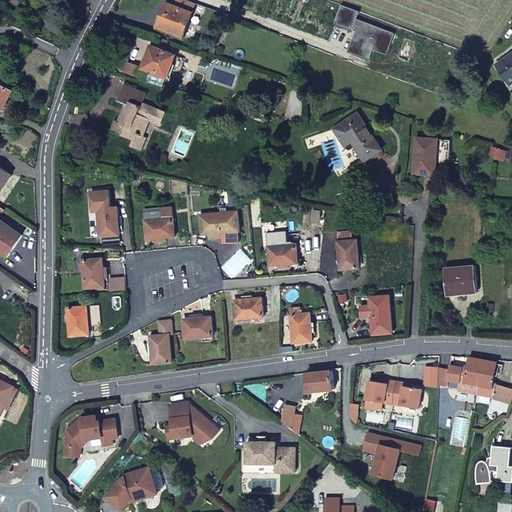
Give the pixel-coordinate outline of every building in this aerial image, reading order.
[(158,28),(184,37),(193,13),(168,4),(158,28)] [(381,38),(393,43),(396,36),(383,31),(381,38)] [(143,68),(168,78),(177,56),(152,46),(143,68)] [(511,84),(511,83),(511,55),(499,65),(511,84)] [(0,82),(0,107),(4,110),(14,90),(0,82)] [(115,121),(110,130),(123,136),(126,127),(145,135),(150,122),(161,126),(166,114),(142,104),(146,95),(125,86),(118,101),(125,104),(130,107),(122,124),(117,122),(115,121)] [(125,104),(117,122),(122,124),(130,107),(125,104)] [(383,151),(359,114),(335,129),(346,147),(353,143),(366,162),(383,151)] [(126,127),(123,136),(134,140),(131,146),(143,151),(148,138),(144,136),(145,135),(126,127)] [(437,176),(438,161),(449,162),(451,141),(417,139),(415,175),(437,176)] [(489,157),(496,159),(499,149),(493,147),(489,157)] [(499,149),(496,159),(503,161),(506,151),(499,149)] [(0,165),(0,185),(9,172),(0,165)] [(0,191),(12,175),(9,172),(0,185),(0,191)] [(118,207),(98,209),(102,245),(116,243),(116,236),(120,235),(118,207)] [(238,212),(200,215),(202,235),(210,234),(222,233),(222,238),(223,243),(239,242),(240,233),(238,212)] [(369,232),(371,218),(360,215),(357,230),(369,232)] [(173,217),(145,220),(147,239),(175,237),(173,217)] [(0,252),(7,258),(22,236),(0,220),(0,252)] [(351,231),(336,233),(340,270),(359,268),(357,240),(352,240),(351,231)] [(296,244),(268,246),(270,266),(298,263),(296,244)] [(103,259),(83,260),(85,288),(105,286),(103,259)] [(446,268),(448,296),(471,294),(470,290),(478,289),(476,266),(446,268)] [(389,295),(369,297),(370,305),(360,307),(361,317),(371,316),(372,335),(392,333),(389,295)] [(262,298),(234,300),(236,320),(264,317),(262,298)] [(88,306),(68,308),(71,336),(90,334),(88,306)] [(300,307),(289,308),(293,343),(313,341),(310,313),(301,314),(300,307)] [(212,317),(184,319),(186,338),(203,337),(203,341),(214,340),(212,317)] [(174,334),(173,321),(163,322),(164,335),(160,335),(151,336),(153,364),(173,362),(170,334),(174,334)] [(462,369),(450,366),(449,370),(447,380),(459,382),(458,391),(477,395),(478,394),(484,360),(469,357),(468,365),(463,364),(462,369)] [(497,363),(484,360),(478,394),(511,403),(511,388),(497,384),(497,387),(494,386),(497,363)] [(447,380),(449,370),(439,368),(438,385),(446,386),(447,380)] [(333,371),(306,374),(309,392),(335,389),(333,371)] [(0,409),(11,386),(0,380),(0,409)] [(369,380),(366,400),(393,404),(397,382),(388,380),(387,383),(380,382),(369,380)] [(397,382),(393,404),(419,408),(422,389),(413,387),(404,386),(405,383),(397,382)] [(190,433),(194,437),(203,445),(210,437),(214,440),(222,432),(189,403),(171,406),(175,427),(176,435),(176,436),(186,435),(186,434),(190,433)] [(281,421),(292,429),(295,413),(296,407),(285,404),(281,421)] [(105,440),(116,438),(121,437),(121,434),(118,419),(100,422),(100,419),(86,421),(71,433),(69,449),(68,458),(80,460),(81,450),(84,450),(89,443),(89,439),(104,437),(105,440)] [(170,440),(194,437),(190,433),(186,434),(186,435),(176,436),(176,435),(175,427),(168,428),(170,440)] [(390,447),(392,439),(368,434),(364,450),(378,452),(380,445),(390,447)] [(390,447),(380,445),(373,473),(393,478),(400,450),(420,455),(422,446),(392,439),(390,447)] [(278,441),(268,442),(259,442),(248,443),(250,465),(261,464),(270,463),(279,462),(279,458),(288,457),(290,470),(301,469),(298,445),(279,447),(278,441)] [(511,482),(511,465),(510,466),(511,448),(493,446),(492,457),(488,459),(487,462),(484,461),(483,461),(481,461),(480,462),(479,465),(477,468),(477,471),(478,483),(492,483),(492,472),(493,471),(495,471),(496,471),(498,472),(497,481),(511,482)] [(280,471),(290,470),(288,457),(279,458),(279,462),(280,471)] [(143,498),(160,494),(152,467),(127,475),(127,477),(123,478),(108,496),(124,509),(134,498),(140,496),(143,498)] [(435,501),(426,500),(424,509),(434,511),(435,501)]
